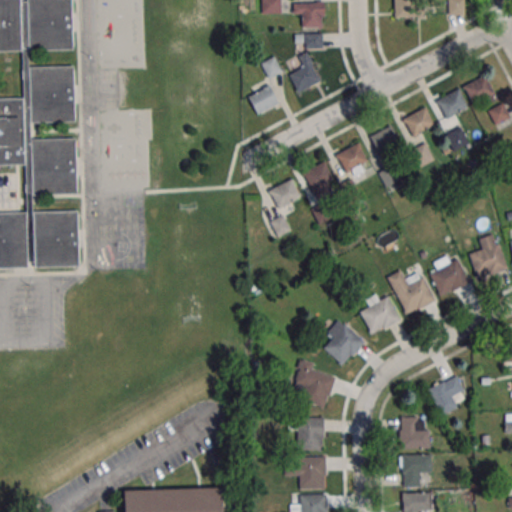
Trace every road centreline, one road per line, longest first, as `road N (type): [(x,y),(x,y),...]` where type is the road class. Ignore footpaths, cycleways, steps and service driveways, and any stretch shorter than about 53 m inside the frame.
road 1 (residential): [(249,161),(511,17)]
road 2 (residential): [(359,511),(357,446),(368,397),(401,363),(511,306)]
